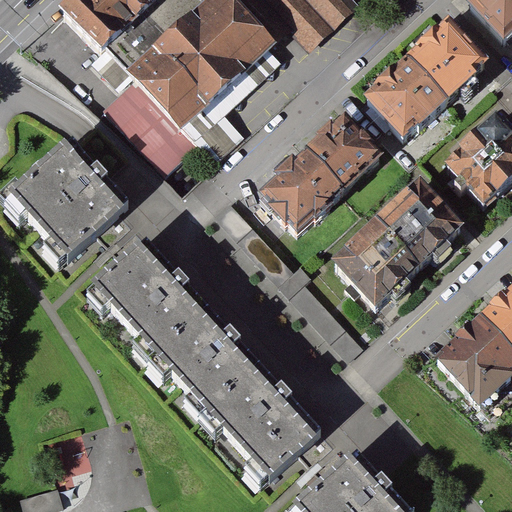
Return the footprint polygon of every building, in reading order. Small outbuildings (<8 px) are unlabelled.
[(83,0),(63,19),(104,63),(168,0),(83,0)] [(237,0),(207,0),(127,77),(182,134),(278,42),(237,0)] [(360,10),(351,0),(237,0),(283,45),(296,33),(312,52),(360,10)] [(511,0),(463,0),(506,46),(511,40),(511,0)] [(448,24),(366,96),(407,142),(489,70),(448,24)] [(352,116),(261,199),(299,240),(390,157),(352,116)] [(511,136),(497,120),(446,167),(485,210),(511,185),(511,136)] [(73,149),(13,200),(68,265),(128,214),(73,149)] [(420,182),(328,267),(374,316),(466,230),(420,182)] [(321,299),(232,206),(217,221),(328,337),(335,330),(326,321),(331,317),(317,303),(321,299)] [(146,243),(89,295),(267,490),(324,438),(146,243)] [(511,293),(434,366),(479,414),(511,383),(511,293)] [(407,511),(362,459),(300,511),(407,511)] [(63,511),(57,491),(20,502),(22,511),(63,511)]
